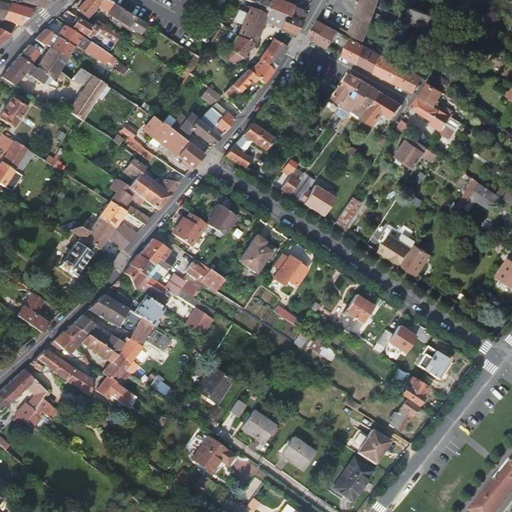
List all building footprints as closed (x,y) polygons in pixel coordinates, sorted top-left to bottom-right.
[(20,0),(20,3),(44,9),(53,0),(20,0)] [(129,14),(105,0),(85,0),(77,9),(86,18),(97,7),(123,23),(129,14)] [(274,0),(252,0),(251,2),(252,3),(283,14),(286,16),(301,22),(302,22),(305,12),(285,4),(281,2),(274,0)] [(360,0),(349,32),(364,40),(378,0),(360,0)] [(0,19),(2,20),(10,5),(2,3),(1,2),(0,1),(0,19)] [(252,3),(237,37),(255,43),(265,21),(280,26),(286,16),(283,14),(252,3)] [(2,20),(21,26),(26,20),(35,11),(10,5),(2,20)] [(432,31),(438,17),(412,8),(407,22),(432,31)] [(146,24),(129,14),(123,23),(122,25),(132,31),(133,30),(140,34),(146,24)] [(301,22),(286,16),(280,26),(279,27),(293,35),(296,29),(301,22)] [(108,43),(104,48),(109,51),(119,36),(117,34),(97,21),(90,27),(78,18),(73,27),(90,38),(92,35),(104,43),(107,39),(111,42),(110,44),(108,43)] [(312,39),(318,42),(327,25),(317,20),(308,37),(312,39)] [(111,65),(115,59),(95,45),(64,25),(56,38),(49,32),(45,36),(42,33),(40,35),(39,36),(35,40),(44,47),(45,45),(49,49),(66,59),(79,40),(83,43),(79,48),(104,65),(107,62),(111,65)] [(329,48),(338,32),(327,25),(318,42),(329,48)] [(0,44),(11,35),(0,29),(0,44)] [(227,60),(234,63),(237,57),(242,58),(255,43),(237,37),(235,37),(228,51),(231,53),(227,60)] [(273,39),(259,60),(273,70),(279,60),(286,47),(273,39)] [(368,48),(352,39),(343,55),(349,59),(359,64),(368,48)] [(18,57),(30,65),(35,59),(39,55),(30,45),(21,54),(18,57)] [(385,57),(368,48),(359,64),(367,69),(375,73),(385,57)] [(40,63),(35,59),(30,65),(51,81),(66,59),(49,49),(40,63)] [(56,84),(53,82),(51,81),(30,65),(18,57),(9,68),(8,69),(1,78),(1,79),(12,86),(13,86),(25,73),(41,85),(52,89),(56,84)] [(404,67),(385,57),(375,73),(381,76),(394,83),(404,67)] [(258,79),(263,83),(272,71),(273,70),(259,60),(248,72),(258,79)] [(453,61),(442,76),(451,81),(462,65),(453,61)] [(466,74),(470,68),(462,65),(451,81),(445,90),(450,93),(463,73),(464,72),(466,74)] [(422,78),(404,67),(394,83),(404,88),(415,93),(422,78)] [(82,122),(105,87),(79,71),(79,70),(73,79),(85,88),(68,112),(82,122)] [(254,82),(258,79),(248,72),(246,70),(245,71),(224,93),(222,95),(227,100),(237,90),(240,92),(252,80),(254,82)] [(60,72),(53,82),(56,84),(58,85),(65,76),(60,72)] [(333,97),(341,103),(343,100),(345,102),(350,95),(353,95),(363,81),(355,77),(351,74),(333,97)] [(442,76),(437,84),(445,90),(451,81),(442,76)] [(0,88),(7,93),(12,86),(1,79),(0,80),(0,88)] [(339,105),(350,113),(354,106),(358,108),(363,102),(364,101),(373,87),(366,83),(363,81),(353,95),(350,95),(345,102),(343,100),(341,103),(339,105)] [(434,105),(443,92),(429,84),(425,90),(420,96),(434,105)] [(349,113),(360,120),(362,118),(371,106),(373,107),(382,93),(378,91),(373,87),(364,101),(363,102),(358,108),(354,106),(350,113),(349,113)] [(317,88),(312,97),(321,102),(326,93),(317,88)] [(202,99),(211,106),(220,97),(209,89),(202,99)] [(383,113),(393,120),(402,105),(392,99),(382,93),(373,107),(371,106),(362,118),(373,126),(383,113)] [(429,122),(441,130),(439,132),(447,138),(451,137),(461,123),(450,116),(440,109),(434,105),(420,96),(419,96),(412,107),(431,120),(429,122)] [(26,108),(11,99),(0,115),(0,119),(13,128),(26,108)] [(445,103),(440,109),(450,116),(453,108),(445,103)] [(211,111),(209,109),(197,121),(201,124),(218,137),(228,125),(216,116),(215,117),(209,112),(211,111)] [(173,122),(162,112),(156,120),(168,129),(173,122)] [(167,150),(178,137),(177,136),(168,129),(156,120),(151,116),(142,131),(167,150)] [(411,126),(403,120),(398,128),(415,139),(417,136),(408,130),(411,126)] [(273,139),(251,123),(247,129),(246,131),(241,137),(224,156),(243,168),(250,159),(242,154),(251,141),(265,151),(273,139)] [(122,134),(130,140),(135,132),(124,124),(119,132),(122,134)] [(198,135),(210,146),(218,137),(201,124),(196,130),(193,128),(187,135),(181,131),(177,136),(178,137),(182,139),(192,147),(196,143),(194,141),(198,135)] [(119,138),(122,134),(119,132),(113,141),(119,145),(122,140),(119,138)] [(0,155),(0,156),(3,159),(15,143),(1,134),(0,136),(0,147),(4,150),(0,155)] [(178,137),(167,150),(175,156),(176,155),(177,153),(174,150),(182,139),(178,137)] [(189,170),(191,168),(194,164),(202,155),(192,147),(182,139),(174,150),(177,153),(176,155),(175,156),(181,160),(179,163),(189,170)] [(413,168),(428,148),(415,139),(412,143),(408,140),(397,156),(398,157),(397,160),(403,164),(405,162),(413,168)] [(27,150),(15,143),(3,159),(15,167),(27,150)] [(350,146),(346,151),(355,157),(358,152),(350,146)] [(47,157),(44,161),(53,167),(60,157),(56,154),(52,160),(47,157)] [(0,184),(2,186),(15,167),(3,159),(0,164),(0,184)] [(143,169),(132,160),(125,169),(135,176),(133,179),(128,189),(132,192),(145,201),(157,210),(169,196),(171,194),(178,184),(177,183),(172,182),(165,180),(164,180),(159,186),(140,174),(143,169)] [(135,176),(125,169),(123,172),(133,179),(135,176)] [(280,173),(271,185),(275,187),(279,189),(280,188),(287,178),(280,173)] [(283,191),(288,194),(296,184),(288,177),(287,178),(280,188),(283,191)] [(130,197),(132,192),(128,189),(114,179),(107,187),(113,192),(107,202),(124,213),(143,225),(148,220),(149,219),(125,205),(130,197)] [(492,210),(501,197),(496,194),(480,183),(458,215),(463,219),(472,206),(469,204),(473,197),(492,210)] [(307,191),(296,184),(288,194),(288,195),(294,198),(299,202),(307,191)] [(315,212),(323,216),(336,195),(330,191),(328,195),(315,186),(311,193),(304,204),(315,212)] [(511,195),(501,187),(496,194),(501,197),(509,202),(511,198),(511,195)] [(307,191),(299,202),(304,204),(311,193),(307,191)] [(145,201),(132,192),(130,197),(142,206),(145,201)] [(357,204),(349,199),(333,223),(341,228),(357,204)] [(116,225),(124,213),(107,202),(97,218),(113,228),(112,230),(119,235),(118,237),(127,244),(136,234),(122,224),(119,228),(116,225)] [(220,205),(206,224),(223,236),(237,216),(220,205)] [(190,246),(205,224),(188,212),(184,218),(183,217),(171,234),(190,246)] [(106,238),(121,251),(127,244),(118,237),(119,235),(112,230),(113,228),(97,218),(93,224),(88,232),(84,239),(94,246),(105,253),(109,263),(109,264),(115,258),(100,246),(106,238)] [(90,251),(94,246),(84,239),(88,232),(80,227),(79,226),(69,230),(79,237),(77,242),(75,241),(58,267),(74,277),(91,253),(90,251)] [(385,256),(400,265),(414,243),(415,241),(404,234),(400,241),(389,234),(378,251),(385,256)] [(278,248),(256,235),(239,262),(258,274),(267,260),(270,261),(278,248)] [(11,239),(8,236),(0,247),(0,259),(5,253),(2,250),(11,239)] [(17,244),(11,239),(2,250),(5,253),(9,255),(17,244)] [(169,251),(152,239),(147,245),(173,264),(175,261),(175,259),(170,255),(171,253),(169,251)] [(414,243),(400,265),(416,276),(430,254),(414,243)] [(166,271),(167,272),(173,264),(147,245),(138,255),(152,267),(145,275),(147,277),(148,277),(157,282),(166,271)] [(140,284),(147,277),(145,275),(152,267),(138,255),(137,254),(127,264),(129,266),(122,273),(127,276),(134,288),(138,282),(140,284)] [(202,281),(216,291),(223,279),(219,276),(209,270),(202,264),(195,259),(185,272),(200,283),(202,281)] [(308,270),(291,259),(276,281),(286,288),(290,283),(299,289),(306,278),(304,276),(308,270)] [(511,287),(511,262),(507,259),(495,276),(511,287)] [(166,287),(167,288),(166,291),(171,294),(176,297),(180,291),(182,289),(186,282),(173,275),(166,287)] [(138,282),(134,288),(142,294),(146,289),(157,296),(159,293),(145,284),(148,277),(147,277),(140,284),(138,282)] [(161,308),(171,294),(166,291),(167,288),(166,287),(157,282),(148,277),(145,284),(159,293),(157,296),(146,289),(142,294),(144,295),(161,308)] [(194,298),(201,287),(198,285),(197,288),(187,281),(186,282),(182,289),(194,298)] [(60,292),(70,302),(71,301),(77,296),(66,286),(60,292)] [(21,307),(16,315),(40,332),(50,322),(51,320),(52,320),(36,309),(42,300),(28,289),(17,304),(21,307)] [(193,299),(194,298),(182,289),(180,291),(193,299)] [(189,306),(193,299),(180,291),(176,297),(189,306)] [(118,292),(113,300),(128,310),(130,306),(127,301),(118,292)] [(117,326),(128,310),(113,300),(103,293),(91,305),(88,309),(117,326)] [(144,295),(131,313),(140,318),(151,325),(153,326),(155,321),(153,319),(161,308),(144,295)] [(355,295),(335,325),(344,331),(364,301),(355,295)] [(216,314),(193,299),(189,306),(194,308),(211,319),(213,320),(216,314)] [(373,306),(364,301),(344,331),(353,337),(373,306)] [(273,311),(285,320),(290,314),(277,305),(273,311)] [(194,308),(184,324),(200,336),(211,319),(194,308)] [(122,341),(110,334),(107,338),(106,337),(106,336),(101,332),(103,330),(94,324),(81,315),(72,324),(130,362),(141,347),(139,346),(128,339),(125,337),(122,341)] [(143,339),(151,325),(140,318),(132,333),(143,339)] [(112,361),(102,373),(107,377),(114,382),(130,362),(72,324),(64,333),(76,346),(80,342),(97,353),(98,352),(112,361)] [(414,336),(398,325),(391,335),(387,341),(403,352),(414,336)] [(163,351),(171,339),(154,329),(146,341),(163,351)] [(110,334),(103,330),(101,332),(106,336),(106,337),(107,338),(110,334)] [(376,342),(383,347),(387,341),(391,335),(384,330),(376,342)] [(73,349),(77,357),(83,356),(76,346),(64,333),(62,332),(49,344),(58,350),(60,347),(67,355),(73,349)] [(132,333),(128,339),(139,346),(143,339),(132,333)] [(437,378),(450,361),(437,353),(426,346),(421,353),(423,355),(417,365),(437,378)] [(140,349),(135,360),(141,364),(147,353),(140,349)] [(45,365),(66,380),(72,369),(44,350),(30,364),(40,371),(45,365)] [(439,350),(437,353),(450,361),(452,358),(439,350)] [(79,374),(81,371),(74,367),(72,369),(66,380),(90,396),(88,383),(90,380),(79,374)] [(15,415),(23,421),(41,398),(45,392),(24,369),(0,390),(0,411),(27,388),(34,395),(26,404),(24,403),(15,415)] [(227,381),(209,371),(197,391),(214,402),(227,381)] [(124,406),(133,395),(114,382),(107,377),(96,390),(107,398),(109,395),(124,406)] [(428,389),(411,378),(400,393),(417,405),(428,389)] [(85,403),(96,410),(101,403),(90,396),(85,403)] [(35,430),(47,417),(43,414),(50,406),(41,398),(23,421),(35,430)] [(231,411),(239,415),(246,404),(238,399),(231,411)] [(401,430),(416,407),(406,400),(390,423),(401,430)] [(105,417),(111,408),(106,404),(102,404),(101,403),(96,410),(105,417)] [(53,409),(50,406),(43,414),(47,417),(53,409)] [(275,425),(252,409),(239,426),(262,443),(275,425)] [(361,456),(374,465),(389,442),(371,430),(356,453),(361,456)] [(314,452),(292,436),(280,454),(302,469),(314,452)] [(228,465),(235,456),(208,437),(201,447),(192,458),(211,471),(220,459),(228,465)] [(496,511),(511,492),(511,456),(469,511),(471,511),(496,511)] [(373,472),(355,459),(333,487),(351,500),(373,472)] [(182,472),(175,484),(180,489),(188,476),(182,472)] [(504,511),(511,502),(511,492),(496,511),(504,511)]
